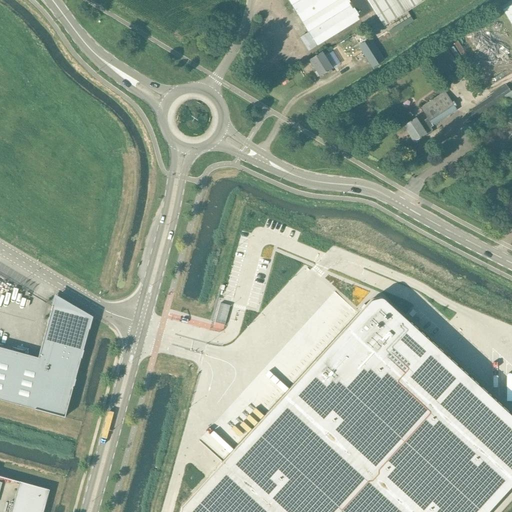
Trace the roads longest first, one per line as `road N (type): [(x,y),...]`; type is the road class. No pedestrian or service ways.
road 1 (tertiary): [(511,263),(364,186),(307,181),(260,158)]
road 2 (tertiary): [(134,322),(83,511)]
road 3 (tertiary): [(95,511),(146,326)]
road 4 (tertiary): [(146,326),(188,150)]
road 5 (tertiary): [(175,146),(134,322)]
road 6 (unclassified): [(0,247),(134,322)]
